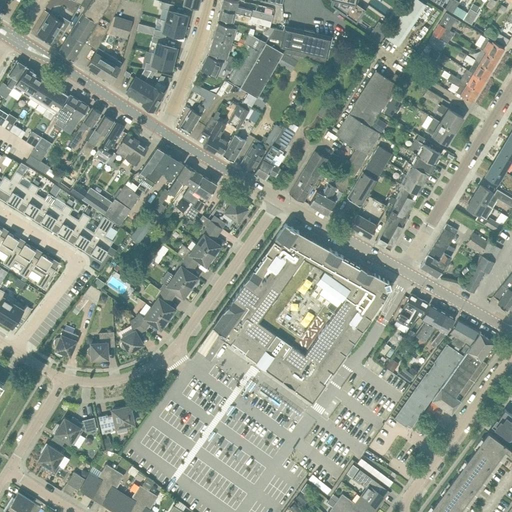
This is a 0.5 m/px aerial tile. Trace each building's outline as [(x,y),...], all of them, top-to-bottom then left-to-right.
[(83,0),(80,4),(86,7),(58,51),(73,60),(74,59),(75,59),(77,56),(77,54),(85,42),(97,50),(99,47),(102,41),(108,27),(120,1),(120,0),(83,0)] [(271,21),(273,14),(237,6),(238,1),(232,0),(221,0),(221,2),(221,4),(221,8),(271,21)] [(333,0),(332,5),(356,23),(366,9),(357,2),(357,0),(333,0)] [(399,46),(425,3),(420,0),(408,0),(386,38),(399,46)] [(459,1),(456,0),(449,0),(445,7),(453,12),(459,1)] [(496,1),(495,0),(489,0),(486,5),(492,8),(496,1)] [(174,4),(161,1),(160,7),(168,9),(166,20),(185,25),(188,14),(172,10),(174,4)] [(506,7),(501,4),(497,11),(502,13),(506,7)] [(271,21),(221,8),(220,11),(218,12),(218,15),(218,16),(218,18),(233,21),(234,18),(270,27),(271,21)] [(478,13),(470,8),(463,19),(471,24),(478,13)] [(439,23),(449,29),(456,18),(446,12),(439,23)] [(58,14),(56,17),(49,13),(37,33),(44,38),(43,39),(48,42),(49,40),(51,42),(59,28),(64,31),(70,21),(58,14)] [(119,34),(124,19),(116,17),(111,32),(119,34)] [(124,19),(119,34),(126,37),(131,22),(124,19)] [(163,30),(154,28),(153,34),(165,37),(167,32),(182,36),(185,25),(166,20),(163,30)] [(234,27),(218,22),(215,31),(213,33),(213,36),(213,37),(229,42),(234,27)] [(450,30),(438,23),(432,34),(436,36),(444,40),(450,30)] [(379,32),(373,28),(370,33),(380,40),(388,27),(384,24),(379,32)] [(283,29),(274,27),(265,42),(283,52),(300,55),(325,61),(332,36),(284,25),(283,29)] [(265,42),(249,33),(246,40),(242,47),(245,49),(237,63),(235,62),(235,63),(231,71),(226,78),(227,79),(248,92),(244,100),(242,100),(240,105),(237,103),(237,104),(238,104),(249,110),(251,106),(257,97),(276,63),(283,52),(265,42)] [(509,40),(498,33),(495,39),(506,45),(509,40)] [(165,37),(153,34),(151,41),(157,42),(154,53),(164,55),(166,56),(174,58),(177,47),(164,43),(165,37)] [(436,36),(432,34),(426,44),(430,46),(436,36)] [(504,48),(486,36),(479,47),(498,58),(504,48)] [(229,42),(213,37),(213,38),(211,40),(211,43),(208,52),(224,57),(229,42)] [(240,37),(237,44),(242,47),(246,40),(240,37)] [(99,47),(97,50),(87,66),(99,73),(110,55),(99,47)] [(424,47),(420,55),(423,57),(428,50),(424,47)] [(498,58),(479,47),(481,49),(475,59),(491,69),(498,58)] [(439,54),(430,48),(424,57),(433,63),(439,54)] [(283,52),(276,63),(291,71),(300,55),(283,52)] [(152,63),(146,62),(144,68),(146,69),(151,70),(155,71),(156,71),(158,65),(171,69),(174,58),(166,56),(164,55),(154,53),(152,63)] [(223,61),(207,54),(204,62),(202,63),(201,66),(201,68),(201,69),(216,76),(223,61)] [(229,60),(228,61),(235,63),(235,62),(236,57),(229,54),(227,60),(229,60)] [(491,69),(479,62),(475,59),(467,54),(464,59),(472,64),(469,70),(485,80),(491,69)] [(121,61),(110,55),(99,73),(111,80),(119,67),(121,61)] [(26,65),(17,60),(8,73),(12,76),(7,84),(3,82),(0,86),(0,93),(6,97),(12,87),(26,65)] [(228,61),(225,67),(230,70),(231,71),(235,63),(228,61)] [(22,93),(36,72),(26,66),(26,65),(12,87),(22,93)] [(478,90),(485,80),(469,70),(467,69),(464,73),(470,77),(466,83),(478,90)] [(332,184),(332,185),(337,188),(344,192),(359,168),(362,164),(380,133),(373,129),(370,126),(380,111),(388,99),(397,84),(401,77),(395,73),(391,80),(375,70),(353,104),(354,105),(336,133),(335,134),(356,147),(343,168),(335,181),(334,181),(332,184)] [(36,72),(22,93),(31,98),(44,77),(36,72)] [(478,90),(450,73),(447,79),(459,86),(455,91),(462,95),(472,101),(478,90)] [(144,81),(135,75),(126,90),(130,92),(129,94),(134,97),(144,81)] [(44,77),(31,98),(39,104),(53,82),(44,77)] [(153,86),(144,81),(134,97),(140,101),(141,99),(144,101),(153,86)] [(53,82),(39,104),(47,109),(61,88),(53,82)] [(194,84),(192,91),(205,98),(208,100),(212,92),(194,84)] [(152,110),(164,92),(154,85),(153,86),(144,101),(142,103),(152,110)] [(61,88),(47,109),(55,114),(68,93),(61,88)] [(441,97),(427,88),(423,95),(437,104),(441,97)] [(62,127),(79,100),(70,94),(62,107),(61,106),(55,115),(59,118),(56,123),(62,127)] [(191,108),(180,126),(190,132),(205,108),(207,109),(211,102),(205,98),(201,105),(199,104),(195,111),(191,108)] [(382,112),(392,117),(395,111),(393,110),(397,103),(390,99),(382,112)] [(79,118),(80,118),(89,105),(79,100),(66,120),(62,127),(68,131),(73,123),(75,124),(79,118)] [(332,106),(325,101),(317,113),(325,118),(332,106)] [(237,104),(227,121),(238,128),(241,123),(249,110),(238,104),(237,104)] [(444,115),(440,121),(455,130),(463,117),(441,104),(437,110),(444,115)] [(101,112),(92,107),(69,144),(74,147),(81,135),(82,135),(89,124),(93,126),(101,112)] [(253,111),(249,118),(256,123),(260,115),(253,111)] [(114,120),(104,114),(88,141),(87,140),(80,150),(88,155),(102,133),(105,135),(114,120)] [(211,116),(201,133),(208,137),(203,145),(214,151),(216,149),(221,152),(228,142),(219,136),(225,125),(211,116)] [(124,126),(116,121),(110,130),(102,143),(103,143),(99,149),(98,148),(94,155),(105,162),(107,160),(112,152),(115,148),(109,144),(112,139),(115,141),(124,126)] [(455,130),(440,121),(436,128),(429,123),(425,130),(446,143),(455,130)] [(284,125),(280,123),(278,125),(276,124),(267,137),(264,136),(261,141),(265,144),(267,142),(271,145),(284,125)] [(294,131),(284,125),(253,172),(264,179),(269,172),(276,176),(280,168),(269,162),(275,154),(278,156),(294,131)] [(136,139),(127,133),(115,152),(124,158),(136,139)] [(245,140),(235,134),(223,155),(233,161),(245,140)] [(253,142),(240,165),(252,172),(262,156),(266,150),(268,145),(265,144),(261,141),(256,138),(253,142)] [(440,154),(441,153),(415,138),(409,148),(417,153),(435,163),(436,162),(435,162),(440,154)] [(136,139),(124,158),(136,165),(148,147),(136,139)] [(511,144),(506,141),(499,153),(511,160),(511,144)] [(43,147),(37,144),(31,154),(41,161),(47,150),(50,145),(46,142),(43,147)] [(392,153),(379,145),(347,197),(361,205),(367,194),(392,153)] [(144,176),(145,177),(164,151),(157,146),(139,173),(144,176)] [(430,173),(435,163),(412,150),(407,160),(430,173)] [(160,173),(172,156),(164,151),(150,171),(145,177),(144,176),(142,178),(152,185),(154,183),(160,173)] [(314,151),(294,185),(289,193),(303,202),(328,159),(314,151)] [(117,155),(112,152),(107,160),(118,167),(119,165),(113,161),(117,155)] [(511,160),(499,153),(492,164),(504,171),(511,160)] [(46,173),(50,166),(41,161),(31,154),(30,154),(26,161),(46,173)] [(170,180),(183,163),(172,156),(160,173),(170,180)] [(429,174),(430,173),(407,160),(401,170),(424,183),(429,174)] [(10,179),(3,190),(10,194),(6,200),(11,203),(17,206),(17,207),(21,201),(28,190),(27,190),(28,188),(19,182),(23,175),(23,174),(28,166),(21,162),(10,179)] [(193,169),(185,164),(168,191),(170,192),(173,194),(182,181),(184,183),(193,169)] [(504,171),(492,164),(485,176),(497,183),(504,171)] [(193,169),(184,183),(193,189),(187,198),(194,202),(186,215),(193,219),(203,202),(205,203),(210,193),(217,183),(211,179),(210,180),(203,175),(202,175),(193,169)] [(424,183),(401,170),(402,171),(396,180),(396,181),(403,185),(418,193),(419,192),(424,183)] [(4,176),(0,182),(0,188),(3,190),(10,179),(4,176)] [(314,195),(309,204),(318,209),(332,185),(332,184),(334,181),(328,177),(326,181),(328,182),(322,193),(317,190),(314,195)] [(28,190),(21,201),(27,205),(23,210),(28,214),(33,217),(34,217),(38,212),(44,201),(44,200),(45,198),(36,192),(39,187),(37,186),(32,183),(32,182),(28,188),(27,190),(28,190)] [(134,192),(124,184),(118,193),(112,201),(103,214),(119,225),(140,195),(134,192)] [(480,184),(473,195),(481,200),(486,203),(493,207),(496,201),(498,199),(511,207),(511,198),(496,189),(494,193),(489,190),(480,184)] [(332,185),(318,209),(328,214),(333,206),(335,201),(330,198),(337,188),(332,185)] [(418,193),(403,185),(396,198),(397,198),(411,206),(415,199),(416,198),(415,198),(418,194),(418,193)] [(86,192),(82,198),(89,204),(93,206),(95,208),(103,214),(112,201),(104,195),(90,186),(86,192)] [(168,191),(164,188),(149,207),(150,208),(130,236),(137,241),(158,214),(160,216),(167,207),(161,203),(170,192),(168,191)] [(44,201),(38,212),(43,215),(40,221),(45,224),(50,227),(51,228),(54,222),(61,211),(60,211),(62,209),(52,203),(56,197),(48,193),(45,198),(44,200),(44,201)] [(387,205),(367,194),(361,205),(349,225),(369,236),(387,205)] [(473,195),(466,207),(475,212),(486,218),(489,213),(493,207),(481,200),(473,195)] [(391,196),(388,201),(393,204),(396,199),(391,196)] [(234,198),(232,201),(232,200),(230,200),(228,200),(227,201),(226,203),(225,205),(226,207),(226,208),(227,208),(225,211),(238,221),(247,207),(241,203),(243,202),(237,197),(235,199),(234,198)] [(411,206),(397,198),(392,206),(396,209),(405,215),(405,214),(406,214),(409,209),(411,206)] [(61,211),(54,222),(60,226),(56,231),(62,235),(67,238),(68,238),(71,233),(78,222),(77,221),(79,219),(69,213),(73,208),(70,206),(66,203),(65,203),(62,209),(60,211),(61,211)] [(392,206),(386,217),(388,218),(376,239),(375,240),(390,248),(394,241),(393,241),(402,226),(403,224),(405,225),(408,219),(407,218),(408,216),(406,215),(406,214),(405,214),(405,215),(396,209),(392,206)] [(78,222),(71,233),(77,236),(73,242),(78,245),(84,248),(84,249),(88,243),(95,232),(94,232),(95,230),(86,224),(90,217),(87,215),(83,212),(79,219),(77,221),(78,222)] [(198,220),(206,226),(218,234),(222,228),(203,214),(198,220)] [(95,232),(88,243),(94,247),(90,252),(95,256),(101,259),(102,258),(103,259),(107,253),(106,252),(110,246),(113,241),(105,235),(113,222),(104,216),(95,230),(94,232),(95,232)] [(501,224),(489,217),(485,223),(497,230),(501,224)] [(223,310),(212,325),(213,326),(214,327),(222,332),(220,335),(230,342),(244,351),(256,360),(255,361),(256,361),(257,360),(265,365),(264,367),(265,367),(282,379),(294,388),(295,388),(312,400),(325,382),(325,381),(333,371),(345,353),(355,341),(354,340),(362,330),(371,317),(383,301),(391,287),(391,286),(390,286),(389,282),(390,281),(389,281),(374,273),(374,272),(360,265),(343,255),(329,247),(310,237),(299,231),(299,230),(285,223),(276,236),(274,239),(265,252),(253,268),(244,281),(232,298),(232,297),(223,310)] [(446,223),(420,266),(438,277),(443,269),(444,270),(446,269),(448,266),(448,265),(446,264),(451,256),(444,252),(457,230),(446,223)] [(213,240),(218,234),(206,226),(201,232),(204,234),(197,243),(215,256),(219,251),(217,249),(220,245),(213,240)] [(5,238),(0,245),(0,250),(7,255),(3,262),(10,267),(15,259),(22,248),(21,248),(15,244),(19,239),(14,235),(8,232),(4,237),(5,238)] [(474,232),(466,243),(481,253),(487,241),(474,232)] [(501,249),(487,241),(481,253),(463,285),(474,291),(481,276),(482,277),(485,271),(488,272),(501,249)] [(22,248),(15,259),(24,265),(19,273),(27,277),(32,270),(38,259),(38,258),(32,255),(36,249),(31,246),(25,243),(25,242),(21,248),(22,248)] [(215,256),(197,243),(191,251),(183,244),(177,253),(183,257),(195,266),(199,260),(206,265),(209,261),(211,262),(215,256)] [(110,246),(106,252),(107,253),(112,256),(117,250),(110,246)] [(38,259),(32,270),(41,276),(36,283),(44,288),(55,269),(49,265),(52,260),(47,256),(42,253),(41,253),(38,258),(38,259)] [(195,266),(183,257),(178,264),(181,265),(174,275),(192,288),(196,282),(194,281),(198,277),(191,272),(195,266)] [(511,271),(493,296),(499,300),(498,302),(497,303),(507,309),(508,307),(511,301),(511,271)] [(192,288),(174,275),(167,285),(165,283),(160,289),(172,298),(176,292),(183,297),(186,292),(188,294),(192,288)] [(76,276),(74,281),(83,286),(86,282),(76,276)] [(150,281),(149,282),(143,290),(156,299),(151,307),(169,320),(173,314),(172,313),(175,308),(168,303),(172,298),(160,289),(150,281)] [(83,295),(96,304),(101,291),(91,284),(83,295)] [(0,319),(2,320),(14,300),(15,300),(16,298),(0,288),(0,319)] [(404,326),(419,298),(411,293),(408,297),(403,306),(408,308),(404,314),(400,312),(394,322),(400,325),(404,327),(404,326)] [(72,308),(75,297),(67,294),(63,305),(72,308)] [(101,295),(99,301),(105,303),(107,297),(101,295)] [(404,326),(410,330),(417,317),(420,318),(421,316),(428,303),(419,298),(404,326)] [(14,300),(2,320),(3,321),(2,322),(9,327),(9,325),(12,327),(17,319),(19,315),(24,319),(31,308),(25,304),(24,306),(15,300),(14,300)] [(64,312),(67,308),(58,303),(55,307),(64,312)] [(438,308),(430,303),(421,319),(424,321),(415,334),(420,337),(431,322),(438,308)] [(75,305),(71,310),(76,314),(80,309),(75,305)] [(169,320),(151,307),(144,316),(139,312),(135,318),(145,329),(150,321),(160,329),(164,324),(165,325),(169,320)] [(446,313),(438,308),(431,322),(420,337),(425,341),(435,326),(438,328),(446,313)] [(456,318),(446,313),(438,328),(441,330),(430,346),(436,351),(443,341),(446,336),(456,318)] [(145,329),(135,318),(129,321),(134,330),(121,337),(122,340),(120,343),(121,345),(122,347),(123,349),(125,349),(127,349),(129,351),(130,350),(131,352),(138,349),(137,347),(143,343),(137,333),(145,329)] [(478,330),(467,324),(457,319),(450,332),(455,335),(451,343),(460,348),(464,340),(470,343),(478,330)] [(78,334),(64,328),(60,337),(58,337),(56,337),(55,339),(54,341),(54,343),(55,345),(56,346),(55,349),(57,349),(56,351),(63,354),(64,352),(70,355),(78,334)] [(114,336),(114,331),(99,332),(100,342),(91,343),(91,345),(89,346),(88,348),(87,350),(87,352),(88,354),(90,355),(92,356),(92,359),(93,358),(94,361),(101,360),(101,358),(108,358),(107,346),(115,346),(114,336)] [(494,341),(480,331),(463,355),(432,399),(451,412),(486,363),(481,359),(489,348),(492,350),(494,347),(496,345),(493,343),(494,341)] [(407,333),(403,338),(412,344),(415,339),(407,333)] [(426,371),(394,417),(406,426),(408,424),(411,426),(410,427),(411,427),(431,398),(432,399),(463,355),(446,343),(433,362),(434,362),(427,372),(426,371)] [(391,357),(386,366),(393,371),(399,363),(391,357)] [(399,372),(398,373),(403,377),(404,376),(408,371),(402,367),(399,372)] [(255,382),(251,379),(245,388),(248,390),(255,382)] [(433,400),(423,414),(430,419),(439,405),(433,400)] [(236,407),(232,404),(225,413),(229,416),(236,407)] [(98,416),(100,426),(102,433),(113,431),(112,426),(116,425),(116,426),(134,423),(133,420),(135,420),(134,412),(131,413),(130,405),(112,409),(114,415),(108,416),(107,414),(98,416)] [(511,414),(505,409),(500,415),(500,416),(498,419),(496,418),(491,425),(510,439),(511,436),(511,414)] [(54,432),(62,437),(70,442),(77,432),(80,434),(82,430),(85,429),(85,431),(97,429),(94,417),(82,420),(83,421),(80,422),(72,417),(73,416),(73,415),(70,420),(65,417),(60,425),(58,424),(54,432)] [(216,433),(213,431),(206,439),(210,442),(216,433)] [(459,511),(505,451),(507,452),(509,454),(510,453),(511,450),(511,449),(488,432),(483,438),(482,437),(474,448),(475,449),(467,461),(465,460),(457,471),(459,472),(450,484),(448,483),(440,493),(442,494),(433,506),(431,505),(426,511),(459,511)] [(55,475),(60,466),(57,464),(63,454),(46,443),(42,451),(43,452),(38,459),(43,463),(40,467),(41,468),(42,466),(55,475)] [(96,500),(115,469),(114,468),(111,466),(106,463),(98,477),(89,472),(80,487),(91,494),(89,496),(96,500)] [(114,508),(123,493),(116,488),(124,474),(115,469),(96,500),(102,504),(104,502),(114,508)] [(366,488),(361,495),(375,506),(382,496),(384,498),(383,499),(384,499),(389,492),(390,492),(360,469),(353,478),(366,488)] [(74,471),(72,474),(67,482),(78,489),(79,487),(85,478),(74,471)] [(172,483),(171,482),(165,490),(168,493),(174,485),(172,483)] [(306,482),(300,490),(304,493),(310,485),(306,482)] [(134,511),(148,489),(140,484),(131,498),(123,493),(114,508),(119,511),(134,511)] [(149,490),(134,511),(153,511),(149,509),(158,495),(149,490)] [(4,510),(6,511),(26,511),(27,511),(37,511),(41,506),(18,492),(12,500),(11,499),(4,510)] [(370,511),(375,506),(361,495),(355,503),(342,493),(339,497),(333,493),(330,497),(349,511),(370,511)] [(349,511),(330,497),(326,502),(332,506),(329,510),(331,511),(349,511)]
